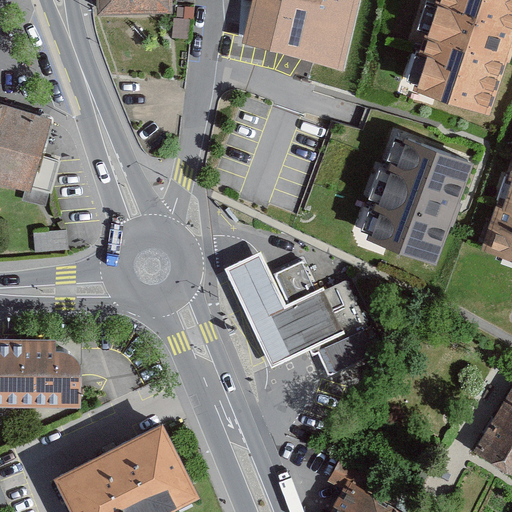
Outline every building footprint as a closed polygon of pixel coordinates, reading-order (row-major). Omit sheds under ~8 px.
[(101,0),(102,7),(102,14),(172,12),(172,6),(172,1),(171,0),(101,0)] [(251,0),(248,17),(243,38),(303,55),(313,58),(339,66),(355,0),(251,0)] [(511,30),(511,0),(446,0),(416,90),(435,97),(485,113),(503,59),(509,39),(511,30)] [(0,179),(30,186),(50,118),(0,103),(0,179)] [(453,200),(468,159),(397,133),(386,161),(385,165),(372,201),(370,205),(361,230),(389,241),(432,256),(449,209),(453,200)] [(511,169),(486,249),(485,250),(511,259),(511,169)] [(69,249),(67,230),(64,230),(34,233),(35,252),(66,249),(69,249)] [(260,253),(226,269),(271,367),(309,350),(289,307),(285,309),(260,253)] [(302,263),(274,275),(289,307),(309,350),(312,357),(319,354),(329,377),(384,352),(350,280),(317,295),(302,263)] [(56,349),(0,348),(0,401),(56,402),(79,402),(79,372),(78,365),(75,358),(70,353),(63,350),(56,349)] [(511,392),(477,450),(511,471),(511,392)] [(173,511),(201,498),(163,424),(53,480),(69,511),(173,511)] [(0,503),(8,500),(0,479),(0,503)] [(400,511),(349,483),(332,511),(400,511)]
